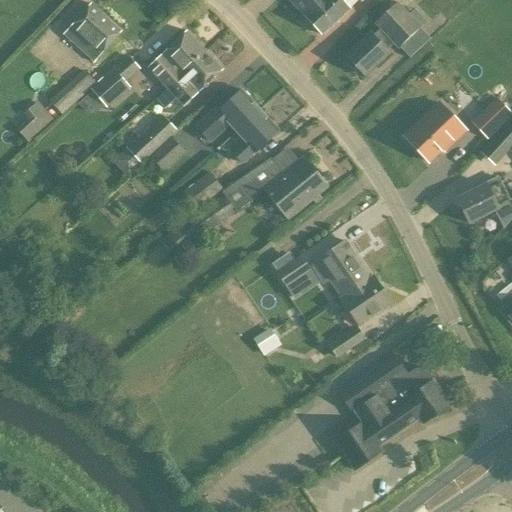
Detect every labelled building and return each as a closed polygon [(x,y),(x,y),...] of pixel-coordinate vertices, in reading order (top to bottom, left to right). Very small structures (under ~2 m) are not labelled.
[(283,0),(301,18),(320,0),(283,0)] [(320,0),(301,18),(319,37),(345,12),(333,0),(320,0)] [(96,61),(123,31),(93,3),(66,33),(96,61)] [(376,69),(388,58),(383,52),(391,44),(396,50),(418,29),(395,5),(373,25),(378,31),(370,39),(367,36),(344,58),(348,61),(345,64),(353,72),(355,70),(362,76),(373,66),(376,69)] [(206,53),(186,31),(147,69),(166,89),(206,53)] [(206,53),(166,89),(183,108),(223,70),(206,53)] [(129,56),(95,85),(90,90),(91,90),(106,109),(129,89),(125,83),(140,70),(129,56)] [(90,90),(95,85),(84,72),(49,102),(62,115),(91,90),(90,90)] [(213,108),(195,125),(210,143),(228,126),(235,133),(260,111),(242,90),(217,113),(213,108)] [(13,126),(30,141),(53,116),(36,100),(13,126)] [(496,101),(489,107),(471,124),(485,139),(503,122),(510,115),(496,101)] [(439,104),(403,138),(428,163),(449,143),(451,144),(464,131),(439,104)] [(254,154),(278,131),(260,111),(235,133),(242,141),(230,153),(242,165),(254,154)] [(171,138),(177,132),(162,116),(139,138),(138,137),(125,148),(141,165),(149,158),(171,138)] [(511,119),(494,139),(506,151),(511,144),(511,119)] [(185,153),(171,138),(149,158),(163,173),(185,153)] [(171,258),(265,192),(286,220),(326,189),(303,161),(283,178),(270,159),(157,238),(171,258)] [(195,210),(222,190),(209,173),(183,193),(195,210)] [(503,228),(511,218),(511,200),(508,202),(497,178),(484,184),(484,185),(456,199),(467,223),(494,210),(503,228)] [(344,299),(372,280),(345,242),(312,265),(324,283),(330,278),(344,299)] [(285,288),(311,271),(301,257),(276,274),(285,288)] [(360,326),(391,305),(374,280),(372,281),(372,280),(344,299),(344,300),(342,301),(360,326)] [(511,292),(497,305),(504,314),(503,315),(511,326),(511,292)] [(265,355),(282,344),(272,327),(254,338),(265,355)] [(336,359),(364,339),(356,327),(327,345),(336,359)] [(393,418),(403,431),(417,421),(421,426),(448,407),(427,377),(424,378),(418,370),(407,378),(392,357),(363,378),(391,419),(393,418)] [(391,419),(363,378),(337,396),(351,416),(353,415),(361,426),(333,445),(354,474),(381,455),(377,450),(403,431),(393,418),(391,419)]
